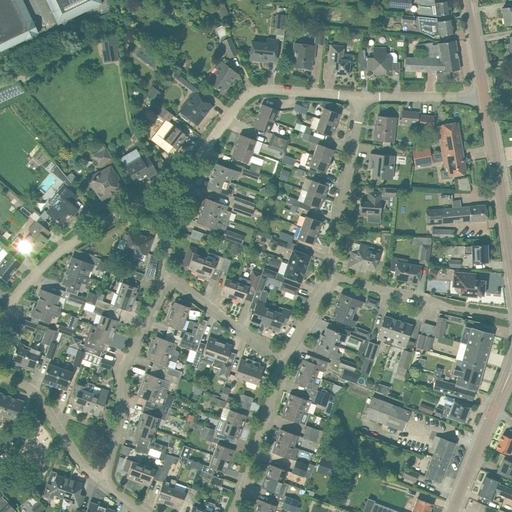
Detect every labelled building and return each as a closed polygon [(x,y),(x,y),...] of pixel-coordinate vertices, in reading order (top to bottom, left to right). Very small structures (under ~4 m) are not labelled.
[(0,0),(0,51),(25,40),(38,34),(38,33),(32,20),(22,0),(0,0)] [(45,0),(58,25),(102,3),(100,0),(45,0)] [(410,0),(389,0),(389,7),(410,8),(410,0)] [(436,15),(436,16),(451,14),(449,1),(434,3),(433,0),(419,0),(420,15),(436,15)] [(511,6),(502,8),(505,25),(511,23),(511,6)] [(274,28),(284,29),(286,15),(276,14),(274,28)] [(400,22),(413,23),(414,15),(401,14),(400,22)] [(438,35),(439,36),(454,34),(452,19),(437,22),(436,19),(436,18),(418,16),(417,16),(424,17),(426,33),(425,33),(433,37),(434,37),(433,36),(434,36),(438,35)] [(323,43),(325,26),(317,25),(315,43),(323,43)] [(223,36),(220,38),(229,57),(237,54),(229,37),(231,37),(227,26),(222,28),(223,30),(221,31),(223,36)] [(117,39),(101,41),(103,49),(102,49),(103,56),(113,55),(114,62),(119,61),(118,53),(119,53),(117,39)] [(261,43),(251,42),(249,60),(259,61),(260,59),(266,59),(266,60),(275,61),(277,46),(276,46),(277,40),(266,39),(265,44),(261,44),(261,43)] [(449,71),(459,70),(455,41),(438,43),(438,44),(432,45),(432,43),(423,44),(426,58),(405,57),(404,70),(418,71),(418,72),(435,72),(437,81),(450,79),(449,71)] [(315,46),(294,43),(291,67),(311,69),(312,54),(314,54),(315,46)] [(343,46),(330,45),(329,64),(335,65),(334,75),(348,77),(350,57),(342,57),(343,46)] [(373,74),(379,74),(379,48),(373,48),(373,57),(367,57),(367,70),(373,70),(373,74)] [(386,48),(379,48),(379,74),(386,74),(386,70),(392,70),(392,62),(397,62),(396,55),(395,54),(394,53),(386,52),(386,48)] [(208,81),(214,86),(222,92),(231,80),(232,81),(237,74),(229,68),(221,61),(216,67),(218,69),(208,81)] [(176,78),(194,92),(179,111),(197,125),(206,112),(205,111),(210,104),(196,93),(201,87),(181,71),(176,78)] [(152,85),(146,93),(155,100),(161,92),(152,85)] [(158,103),(152,110),(165,120),(168,122),(168,121),(173,115),(158,103)] [(261,104),(257,115),(273,121),(277,110),(261,104)] [(305,114),(307,108),(295,104),(293,110),(305,114)] [(319,119),(335,125),(340,114),(324,108),(319,119)] [(418,113),(402,111),(401,123),(417,124),(418,113)] [(420,114),(419,127),(432,128),(433,116),(420,114)] [(273,121),(257,115),(253,127),(269,133),(273,121)] [(373,140),(393,142),(395,118),(377,116),(376,130),(374,130),(373,140)] [(335,125),(319,119),(315,131),(331,137),(335,125)] [(151,139),(150,139),(168,153),(168,152),(166,151),(171,145),(173,146),(177,150),(187,136),(179,130),(177,128),(173,125),(168,121),(168,122),(165,120),(163,123),(165,125),(153,140),(151,139)] [(457,122),(438,126),(439,136),(442,151),(461,148),(457,122)] [(273,131),(268,147),(284,153),(290,138),(273,131)] [(307,141),(309,135),(303,132),(301,139),(307,141)] [(235,146),(251,151),(255,140),(239,134),(235,146)] [(96,153),(92,155),(98,165),(111,157),(105,147),(101,142),(93,147),(96,153)] [(317,144),(313,155),(329,161),(333,150),(324,146),(317,144)] [(251,151),(235,146),(231,157),(247,163),(251,151)] [(412,151),(413,156),(430,153),(429,148),(412,151)] [(445,170),(440,171),(441,180),(451,178),(450,176),(465,173),(461,148),(442,151),(445,168),(445,170)] [(136,149),(120,158),(134,183),(146,176),(147,178),(157,172),(147,156),(142,159),(136,149)] [(373,164),(371,178),(388,179),(389,171),(392,171),(394,156),(370,153),(369,164),(373,164)] [(430,153),(413,156),(414,165),(432,162),(430,153)] [(309,154),(305,165),(309,167),(316,169),(325,173),(329,161),(313,155),(309,154)] [(215,164),(211,176),(228,182),(231,175),(237,177),(239,172),(225,167),(215,164)] [(251,164),(249,170),(259,174),(261,167),(251,164)] [(259,174),(249,170),(244,168),(242,174),(257,179),(259,174)] [(298,168),(295,175),(301,177),(304,171),(298,168)] [(282,169),(279,178),(287,181),(290,172),(282,169)] [(102,197),(119,187),(109,170),(92,180),(102,197)] [(71,172),(66,176),(70,181),(73,185),(78,181),(71,172)] [(66,176),(64,174),(60,178),(67,184),(70,181),(66,176)] [(211,176),(207,187),(216,191),(231,196),(233,190),(235,184),(228,182),(211,176)] [(469,177),(456,178),(456,190),(470,190),(469,177)] [(311,180),(307,191),(323,197),(327,186),(311,180)] [(57,192),(48,203),(53,208),(49,213),(45,210),(40,216),(44,220),(49,215),(61,225),(71,213),(73,215),(78,209),(69,202),(75,195),(63,185),(57,192)] [(385,188),(384,197),(394,197),(395,197),(395,188),(390,188),(385,188)] [(319,209),(323,197),(307,191),(303,203),(319,209)] [(360,201),(359,214),(367,215),(367,220),(368,222),(378,222),(380,221),(380,215),(381,199),(382,192),(381,192),(378,192),(368,191),(367,202),(360,201)] [(233,202),(235,203),(248,207),(250,201),(235,196),(233,202)] [(287,202),(287,203),(291,205),(297,207),(300,200),(298,200),(289,197),(289,198),(287,202)] [(225,210),(227,206),(205,198),(201,210),(228,220),(231,212),(225,210)] [(470,221),(470,222),(487,220),(485,205),(469,206),(469,207),(461,208),(460,200),(452,201),(453,208),(433,210),(434,222),(442,222),(442,223),(470,221)] [(18,211),(20,209),(29,216),(33,211),(25,204),(22,201),(14,207),(18,211)] [(254,209),(248,207),(235,203),(233,210),(251,216),(254,209)] [(291,205),(289,211),(295,213),(297,208),(297,207),(291,205)] [(228,220),(201,210),(197,222),(218,230),(220,225),(225,228),(228,220)] [(305,216),(301,227),(317,233),(321,222),(305,216)] [(44,237),(49,232),(36,221),(29,229),(32,231),(23,243),(17,238),(12,244),(11,243),(11,244),(26,257),(26,256),(30,250),(35,254),(48,240),(44,237)] [(313,244),(317,233),(301,227),(297,239),(313,244)] [(201,241),(203,234),(192,229),(189,237),(201,241)] [(122,252),(133,256),(132,257),(144,261),(146,255),(147,255),(153,238),(138,232),(137,235),(125,230),(122,239),(126,241),(122,252)] [(225,230),(223,237),(241,244),(243,237),(225,230)] [(256,230),(255,234),(270,239),(272,236),(256,230)] [(288,242),(291,243),(293,236),(281,232),(278,238),(288,242)] [(0,246),(4,250),(9,243),(0,234),(0,246)] [(270,239),(269,242),(285,248),(288,242),(278,238),(272,236),(270,239)] [(426,238),(425,245),(422,245),(419,262),(427,263),(431,238),(426,238)] [(352,252),(348,267),(365,272),(366,268),(374,270),(376,261),(382,262),(385,252),(379,250),(368,247),(360,244),(357,254),(352,252)] [(446,254),(464,254),(472,254),(473,262),(487,262),(487,261),(486,246),(486,245),(472,246),(446,246),(446,254)] [(187,270),(187,268),(191,270),(191,271),(199,274),(204,257),(194,254),(196,249),(189,246),(181,268),(187,270)] [(288,263),(306,269),(311,256),(294,250),(292,249),(292,251),(288,263)] [(204,257),(199,274),(198,277),(204,279),(206,277),(207,275),(210,276),(209,278),(210,278),(214,269),(219,271),(224,257),(207,251),(204,257)] [(8,252),(0,262),(0,276),(6,282),(21,263),(8,252)] [(155,270),(157,257),(150,255),(146,267),(155,270)] [(407,259),(391,256),(389,270),(395,271),(394,278),(407,281),(407,280),(411,281),(410,283),(417,284),(420,267),(407,264),(407,259)] [(91,271),(93,265),(72,257),(67,270),(83,276),(85,269),(91,271)] [(224,257),(219,271),(226,273),(231,260),(224,257)] [(97,267),(107,271),(110,262),(100,259),(97,267)] [(459,268),(460,260),(448,259),(447,267),(459,268)] [(116,274),(117,272),(129,277),(132,270),(110,262),(107,271),(116,274)] [(306,269),(288,263),(283,276),(301,283),(306,269)] [(277,273),(263,268),(261,275),(267,277),(274,279),(277,273)] [(83,276),(67,270),(62,284),(78,289),(81,282),(86,284),(89,278),(83,276)] [(256,289),(261,275),(255,272),(252,279),(249,287),(256,289)] [(452,287),(460,288),(459,296),(477,297),(477,295),(483,296),(484,281),(480,280),(478,282),(474,282),(475,274),(453,272),(452,287)] [(243,303),(249,286),(249,287),(252,279),(239,275),(237,282),(231,299),(238,302),(239,300),(242,302),(242,303),(243,303)] [(261,275),(256,289),(255,291),(261,294),(267,277),(261,275)] [(123,277),(117,294),(134,300),(137,292),(136,291),(138,286),(137,286),(136,288),(134,287),(136,281),(123,277)] [(223,297),(231,299),(237,282),(225,278),(219,295),(220,295),(220,294),(224,295),(223,297)] [(279,289),(295,295),(298,288),(282,282),(279,289)] [(40,295),(37,303),(59,311),(61,305),(56,303),(59,296),(40,289),(38,294),(40,295)] [(83,305),(84,302),(86,298),(70,292),(68,300),(83,305)] [(88,292),(86,298),(84,302),(95,306),(97,300),(98,295),(88,292)] [(341,293),(336,306),(351,312),(354,305),(361,308),(363,302),(341,293)] [(130,307),(132,307),(134,308),(137,301),(134,300),(117,294),(113,305),(130,311),(129,310),(130,307)] [(365,304),(376,308),(378,302),(367,297),(365,304)] [(171,305),(168,313),(185,319),(186,316),(189,308),(190,309),(192,303),(179,298),(178,301),(175,300),(172,306),(171,305)] [(264,302),(258,299),(250,322),(264,326),(269,311),(262,308),(264,302)] [(108,310),(110,304),(97,300),(95,306),(108,310)] [(33,307),(30,315),(49,322),(52,315),(57,316),(59,311),(37,303),(36,308),(33,307)] [(108,310),(95,306),(92,313),(101,316),(97,326),(114,332),(116,325),(115,324),(116,321),(117,322),(118,321),(106,317),(108,310)] [(336,306),(331,318),(353,327),(356,321),(349,318),(351,312),(336,306)] [(284,325),(289,310),(282,308),(280,315),(269,311),(264,326),(278,331),(280,324),(284,325)] [(164,324),(168,326),(181,330),(185,319),(168,313),(166,320),(167,321),(166,324),(164,324)] [(59,324),(56,331),(62,333),(72,336),(78,318),(70,315),(66,327),(59,324)] [(398,321),(384,316),(379,332),(377,338),(384,340),(383,343),(390,345),(392,337),(398,321)] [(446,319),(438,317),(434,334),(442,336),(446,319)] [(26,320),(23,328),(35,332),(38,324),(26,320)] [(411,325),(398,321),(392,337),(399,339),(397,345),(404,347),(405,341),(406,341),(411,325)] [(107,345),(109,340),(111,340),(114,332),(97,326),(91,324),(85,342),(103,348),(104,344),(107,345)] [(41,342),(49,345),(54,330),(47,327),(41,342)] [(356,327),(354,332),(365,337),(367,338),(370,332),(369,332),(370,328),(367,327),(366,330),(356,327)] [(195,335),(192,342),(199,344),(200,342),(202,334),(204,331),(197,328),(197,330),(195,334),(195,335)] [(319,339),(337,346),(339,340),(344,342),(346,336),(326,328),(322,340),(319,339)] [(460,342),(488,350),(493,334),(471,328),(469,336),(462,334),(460,342)] [(62,333),(56,331),(54,330),(49,345),(45,356),(53,359),(58,344),(62,333)] [(183,331),(181,337),(192,342),(195,335),(192,334),(183,330),(183,331)] [(363,343),(365,337),(354,332),(351,331),(349,337),(363,343)] [(427,336),(420,334),(416,347),(423,349),(427,336)] [(152,339),(149,347),(151,348),(178,357),(179,353),(178,351),(176,350),(175,349),(177,345),(177,344),(165,340),(164,339),(156,336),(155,337),(157,338),(156,340),(154,340),(152,339)] [(427,336),(423,349),(429,351),(433,338),(427,336)] [(178,344),(178,345),(190,349),(196,351),(199,344),(192,342),(181,337),(178,344)] [(209,337),(208,337),(202,355),(196,353),(191,367),(197,369),(201,359),(205,360),(207,355),(214,358),(220,341),(213,338),(212,340),(209,339),(209,337)] [(319,339),(315,351),(332,357),(338,359),(340,353),(335,352),(337,346),(319,339)] [(220,341),(214,358),(211,365),(223,369),(220,377),(227,379),(231,366),(225,364),(232,345),(231,345),(230,346),(227,345),(227,344),(220,341)] [(377,345),(369,342),(362,364),(366,365),(367,363),(371,364),(377,345)] [(455,359),(462,361),(483,367),(488,350),(460,342),(455,359)] [(22,366),(29,347),(18,343),(16,348),(15,348),(15,346),(11,345),(8,354),(12,356),(12,357),(10,357),(9,361),(22,366)] [(82,351),(85,352),(95,356),(98,349),(84,344),(82,351)] [(29,347),(22,366),(34,370),(41,351),(29,347)] [(149,347),(146,354),(150,356),(149,359),(148,359),(147,360),(153,362),(157,363),(168,367),(170,361),(174,363),(176,362),(178,357),(151,348),(149,347)] [(79,367),(82,359),(85,352),(82,351),(78,349),(72,365),(79,367)] [(411,352),(403,350),(396,373),(399,374),(398,378),(402,379),(405,369),(411,352)] [(85,352),(82,359),(99,365),(102,358),(95,356),(85,352)] [(298,371),(315,377),(317,370),(322,371),(325,361),(309,355),(307,361),(302,359),(298,371)] [(102,358),(99,365),(111,370),(113,362),(102,358)] [(234,376),(246,380),(253,360),(246,358),(244,361),(240,359),(234,376)] [(339,365),(354,370),(356,365),(341,359),(339,365)] [(246,380),(257,384),(263,367),(259,366),(259,363),(253,360),(246,380)] [(459,375),(456,383),(475,390),(477,390),(483,367),(462,361),(460,370),(454,369),(453,373),(459,375)] [(60,368),(48,364),(42,381),(54,385),(60,368)] [(168,367),(166,373),(179,378),(182,372),(168,367)] [(60,368),(54,385),(66,390),(72,373),(60,368)] [(359,374),(344,368),(340,378),(339,381),(344,382),(345,379),(356,383),(359,374)] [(313,382),(315,377),(298,371),(294,382),(316,390),(318,384),(313,382)] [(144,377),(141,385),(166,393),(168,388),(164,387),(167,380),(177,384),(179,378),(166,373),(164,380),(145,373),(145,374),(147,374),(146,377),(144,377)] [(437,375),(433,389),(472,400),(475,390),(456,383),(443,380),(444,377),(437,375)] [(85,412),(86,410),(92,393),(84,391),(87,384),(75,380),(70,395),(75,397),(77,398),(73,407),(85,412)] [(378,383),(375,391),(387,394),(389,387),(378,383)] [(164,398),(166,393),(141,385),(139,392),(140,393),(139,396),(137,396),(156,403),(154,409),(167,414),(169,407),(158,404),(160,397),(164,398)] [(230,388),(224,386),(220,398),(226,400),(230,388)] [(108,391),(100,388),(98,396),(92,393),(86,410),(97,415),(100,408),(102,408),(108,391)] [(317,390),(315,397),(333,403),(335,397),(317,390)] [(0,420),(0,421),(9,397),(0,393),(0,420)] [(289,394),(285,405),(302,411),(307,413),(311,401),(306,400),(300,397),(299,397),(289,394)] [(463,423),(470,405),(445,395),(444,399),(445,403),(451,405),(450,408),(443,405),(442,409),(437,407),(434,414),(446,419),(447,417),(463,423)] [(23,402),(9,397),(0,421),(7,423),(9,416),(17,419),(23,402)] [(224,408),(226,402),(214,397),(212,403),(224,408)] [(325,406),(326,405),(331,407),(333,403),(315,397),(313,402),(325,406)] [(372,397),(364,416),(402,431),(410,411),(372,397)] [(239,400),(237,406),(248,410),(250,404),(239,400)] [(285,405),(281,417),(291,420),(298,423),(302,411),(285,405)] [(427,406),(424,413),(431,416),(434,409),(427,406)] [(141,416),(138,424),(155,430),(159,418),(164,420),(167,414),(154,409),(152,415),(142,412),(142,413),(144,413),(143,417),(141,416)] [(229,409),(225,421),(242,427),(246,415),(229,409)] [(242,427),(225,421),(219,419),(215,430),(214,434),(222,437),(223,433),(238,439),(242,427)] [(137,443),(150,448),(161,452),(164,453),(166,447),(154,443),(155,438),(153,437),(155,430),(138,424),(136,431),(137,432),(136,435),(134,435),(139,437),(137,443)] [(320,437),(322,431),(306,425),(304,431),(320,437)] [(12,426),(7,440),(14,442),(19,428),(12,426)] [(203,426),(201,432),(213,436),(214,434),(215,430),(203,426)] [(280,429),(276,441),(293,447),(297,435),(289,432),(280,429)] [(320,437),(304,431),(302,438),(318,443),(320,437)] [(213,436),(201,432),(199,437),(211,442),(213,436)] [(511,437),(502,434),(497,449),(511,455),(511,437)] [(448,463),(456,443),(436,436),(431,448),(435,449),(432,457),(448,463)] [(276,441),(272,452),(281,456),(289,458),(294,460),(298,449),(293,447),(276,441)] [(150,448),(137,443),(134,450),(147,455),(150,448)] [(230,462),(234,450),(217,444),(213,455),(230,462)] [(187,459),(191,448),(183,445),(179,458),(183,464),(189,466),(191,460),(187,459)] [(161,467),(157,480),(163,482),(173,456),(166,454),(162,467),(161,467)] [(296,461),(294,467),(306,471),(311,473),(317,455),(312,454),(308,465),(296,461)] [(225,473),(230,462),(213,455),(208,467),(225,473)] [(440,483),(448,463),(432,457),(424,477),(440,483)] [(1,458),(0,458),(0,466),(9,477),(16,474),(6,463),(1,458)] [(511,477),(511,461),(504,458),(498,472),(511,477)] [(137,482),(144,465),(126,459),(122,470),(128,472),(126,478),(127,476),(130,478),(130,479),(137,482)] [(327,459),(324,469),(328,471),(326,475),(332,476),(336,462),(327,459)] [(207,466),(191,460),(189,466),(207,473),(208,469),(206,468),(207,466)] [(269,464),(265,476),(282,482),(286,470),(269,464)] [(144,465),(137,482),(145,485),(146,483),(149,484),(148,486),(149,486),(152,478),(157,480),(161,467),(156,465),(154,469),(144,465)] [(294,467),(292,473),(304,477),(306,471),(294,467)] [(405,468),(402,476),(415,482),(418,474),(405,468)] [(52,485),(46,483),(42,496),(51,500),(53,494),(63,497),(70,477),(64,475),(63,477),(56,475),(52,485)] [(265,476),(261,487),(284,496),(288,484),(282,482),(265,476)] [(511,489),(499,484),(500,482),(485,476),(478,494),(493,500),(496,493),(511,499),(511,489)] [(70,506),(79,509),(84,496),(79,494),(82,484),(75,481),(75,479),(70,477),(63,497),(72,500),(70,506)] [(216,477),(213,484),(220,486),(223,479),(216,477)] [(168,486),(162,484),(156,501),(157,500),(160,501),(160,503),(167,505),(173,488),(176,481),(171,479),(168,486)] [(182,500),(187,502),(192,488),(186,486),(184,492),(173,488),(167,505),(175,508),(175,506),(179,508),(178,509),(179,509),(182,500)] [(187,502),(194,505),(194,506),(192,506),(189,511),(203,511),(206,505),(196,501),(199,491),(192,488),(187,502)] [(286,496),(284,502),(295,506),(296,506),(298,500),(286,496)] [(254,511),(257,511),(272,511),(275,505),(258,499),(254,511)] [(398,511),(374,503),(369,511),(429,511),(432,504),(423,501),(417,499),(411,511),(398,511)] [(220,511),(218,511),(219,508),(214,506),(214,504),(207,501),(206,505),(203,511),(220,511)] [(12,511),(15,510),(7,502),(0,509),(0,511),(12,511)] [(99,511),(102,504),(101,506),(89,502),(86,511),(79,509),(78,511),(99,511)] [(292,511),(293,511),(294,511),(297,511),(299,511),(301,508),(296,506),(295,506),(284,502),(282,508),(292,511)]
